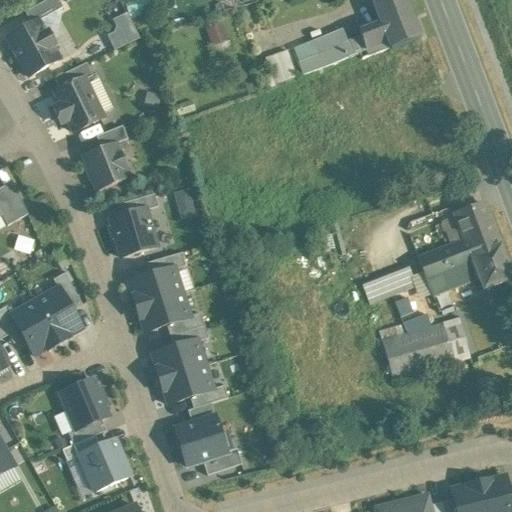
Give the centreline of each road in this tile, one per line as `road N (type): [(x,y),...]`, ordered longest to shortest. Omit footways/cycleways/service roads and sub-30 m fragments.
road 1 (residential): [(249,511),(473,456),(511,454)]
road 2 (residential): [(28,136),(117,340)]
road 3 (primary): [(439,0),(511,190)]
road 4 (residential): [(117,340),(171,500),(187,511)]
road 5 (residential): [(0,393),(117,340)]
